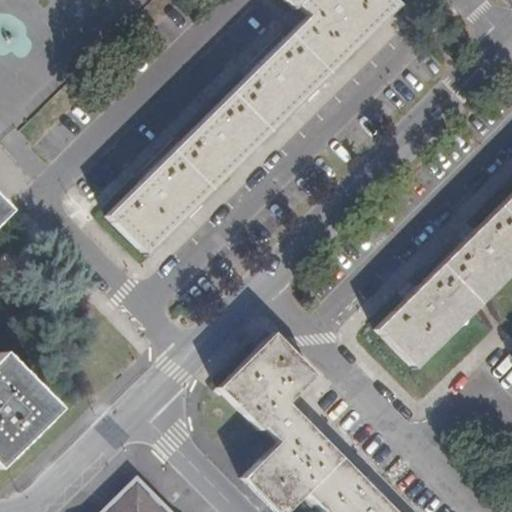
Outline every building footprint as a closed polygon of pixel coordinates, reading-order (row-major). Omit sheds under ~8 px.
[(281,0),(290,9),(294,6),(305,16),(104,216),(143,254),(395,5),(389,0),(281,0)] [(412,371),(511,271),(511,192),(373,331),(412,371)] [(389,511),(284,407),(292,400),(314,379),(271,336),(216,391),(258,434),(261,431),(276,446),(246,476),(241,481),(271,511),(288,511),(303,498),(317,511),(389,511)] [(0,459),(53,410),(0,355),(0,459)] [(163,511),(135,483),(105,511),(163,511)]
